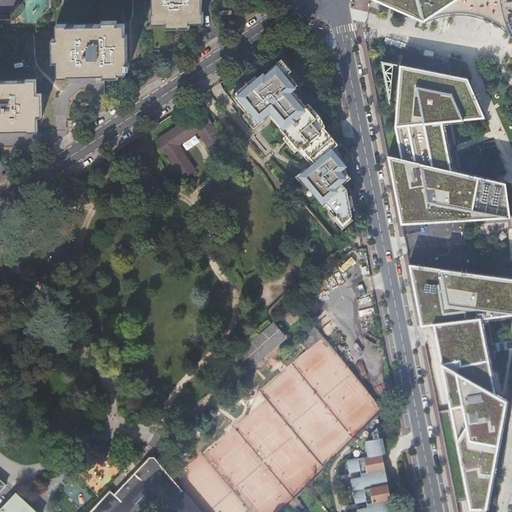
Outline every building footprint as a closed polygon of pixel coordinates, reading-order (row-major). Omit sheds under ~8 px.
[(165,27),(188,27),(188,22),(203,22),(202,12),(201,12),(200,0),(151,0),(151,13),(150,13),(151,23),(165,23),(165,27)] [(511,0),(370,0),(430,28),(448,20),(460,18),(473,18),(486,21),(500,27),(509,35),(511,40),(511,0)] [(124,61),(123,23),(116,23),(116,19),(101,20),(101,24),(65,24),(56,24),(58,75),(67,75),(67,74),(89,73),(102,73),(102,76),(117,76),(117,72),(124,72),(124,66),(128,66),(128,61),(124,61)] [(268,70),(270,72),(280,64),(288,74),(291,71),(282,59),(268,70)] [(280,64),(270,72),(265,76),(264,74),(258,79),(250,86),(248,83),(232,96),(246,113),(255,124),(263,117),(271,111),(273,113),(278,119),(284,126),(281,129),(287,135),(293,142),(299,148),(299,149),(301,147),(315,163),(313,165),(312,166),(310,168),(308,170),(301,176),(311,188),(330,210),(336,217),(336,216),(343,223),(351,217),(352,215),(351,210),(348,195),(347,190),(343,185),(341,182),(346,178),(340,171),(342,168),(345,166),(338,157),(332,150),(340,142),(331,131),(328,133),(324,127),(305,105),(292,90),(297,85),(288,74),(280,64)] [(403,230),(511,224),(506,184),(456,173),(448,131),(489,125),(471,80),(401,67),(395,134),(409,134),(414,166),(389,161),(403,230)] [(256,76),(248,83),(250,86),(258,79),(256,76)] [(0,131),(8,131),(27,130),(27,131),(37,131),(37,116),(42,116),(41,93),(36,94),(36,79),(26,79),(26,80),(0,81),(0,131)] [(308,103),(305,105),(324,127),(325,126),(324,125),(323,122),(322,121),(321,119),(320,116),(319,115),(308,103)] [(203,110),(156,140),(182,179),(195,171),(178,145),(188,138),(198,132),(208,147),(221,139),(203,110)] [(255,124),(246,113),(243,115),(254,128),(264,119),(263,117),(255,124)] [(273,113),(270,116),(281,129),(284,126),(278,119),(273,113)] [(293,142),(287,135),(283,138),(295,152),(299,148),(293,142)] [(301,147),(299,149),(313,165),(315,163),(301,147)] [(306,168),(296,176),(308,191),(311,188),(301,176),(308,170),(306,168)] [(351,178),(342,168),(340,171),(346,178),(341,182),(343,185),(351,178)] [(192,179),(188,182),(193,188),(197,185),(192,179)] [(302,207),(297,202),(294,205),(298,210),(302,207)] [(328,212),(342,229),(353,220),(351,217),(343,223),(336,216),(336,217),(330,210),(328,212)] [(436,324),(472,511),(492,511),(511,408),(511,401),(496,394),(481,320),(511,316),(511,280),(411,266),(422,326),(436,324)] [(287,339),(275,325),(237,359),(249,373),(287,339)] [(275,479),(272,501),(383,411),(316,328),(296,361),(298,367),(305,368),(303,376),(307,388),(282,384),(280,398),(275,407),(264,405),(262,408),(246,414),(247,415),(257,416),(269,430),(260,425),(259,430),(281,433),(263,440),(275,441),(259,447),(268,452),(261,455),(267,459),(258,462),(261,472),(259,477),(275,479)] [(378,416),(348,446),(355,453),(356,459),(348,461),(350,472),(356,472),(361,471),(362,477),(357,478),(351,480),(353,491),(356,502),(362,502),(366,501),(367,507),(363,508),(357,510),(357,511),(393,511),(392,505),(383,463),(382,454),(385,453),(378,416)] [(162,511),(166,509),(168,511),(200,511),(154,458),(150,457),(115,495),(122,502),(112,511),(162,511)] [(36,511),(16,493),(0,509),(0,511),(36,511)]
